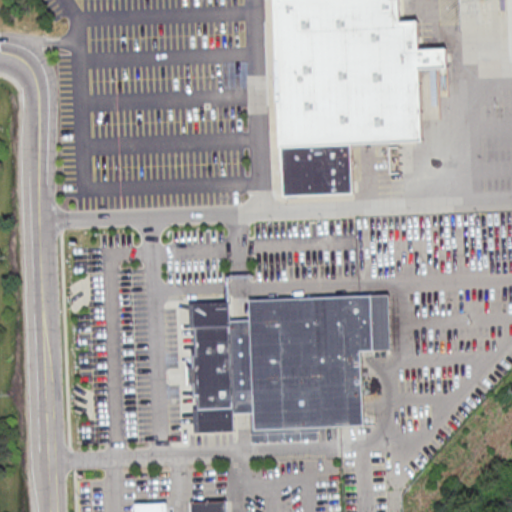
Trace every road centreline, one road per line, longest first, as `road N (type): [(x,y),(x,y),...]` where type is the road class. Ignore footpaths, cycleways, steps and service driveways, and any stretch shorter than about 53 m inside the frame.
road 1 (tertiary): [(55,511),(42,223)]
road 2 (tertiary): [(42,223),(37,84),(24,61),(0,51)]
